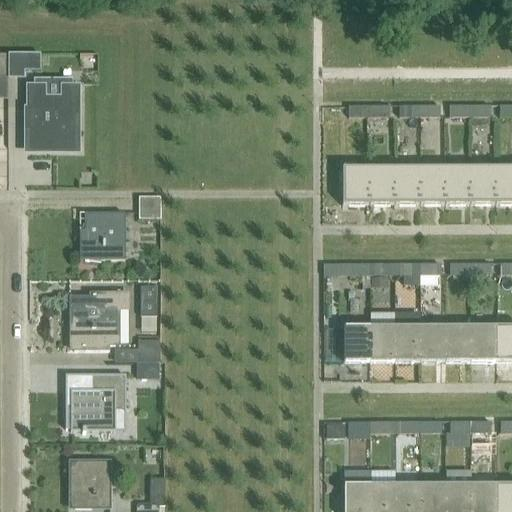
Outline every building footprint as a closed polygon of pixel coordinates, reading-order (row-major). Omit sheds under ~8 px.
[(39,57),(22,57),(22,73),(39,73),(39,57)] [(27,134),(27,153),(75,153),(75,118),(79,118),(79,88),(60,88),(60,99),(44,99),(44,87),(25,87),(25,109),(23,109),(23,134),(27,134)] [(499,120),(511,120),(511,108),(499,109),(499,120)] [(398,121),(418,121),(418,109),(398,109),(398,121)] [(418,109),(418,121),(439,121),(439,109),(418,109)] [(448,121),(469,120),(469,109),(448,109),(448,121)] [(469,109),(469,120),(489,120),(489,109),(469,109)] [(347,121),(368,121),(368,110),(347,110),(347,121)] [(368,110),(368,121),(388,121),(388,110),(368,110)] [(494,207),(511,207),(511,171),(494,172),(494,207)] [(342,208),(368,208),(368,172),(342,172),(342,208)] [(368,208),(394,208),(394,172),(368,172),(368,208)] [(394,208),(418,208),(418,172),(394,172),(394,208)] [(418,208),(444,208),(444,172),(418,172),(418,208)] [(444,208),(469,208),(469,172),(444,172),(444,208)] [(469,208),(494,207),(494,172),(469,172),(469,208)] [(160,200),(137,200),(137,222),(160,222),(160,200)] [(84,264),(124,264),(124,217),(84,217),(84,264)] [(398,279),(419,278),(419,267),(398,267),(398,279)] [(419,278),(439,278),(439,267),(419,267),(419,278)] [(449,278),(469,278),(469,267),(449,267),(449,278)] [(469,278),(490,278),(490,267),(469,267),(469,278)] [(511,267),(499,267),(499,278),(511,277),(511,267)] [(323,268),(323,279),(348,279),(368,279),(368,268),(348,268),(323,268)] [(368,279),(389,279),(389,268),(368,268),(368,279)] [(141,291),(140,319),(155,320),(156,291),(141,291)] [(68,317),(73,317),(73,355),(108,355),(108,350),(114,350),(114,337),(119,337),(119,314),(124,314),(124,295),(88,296),(88,300),(68,300),(68,317)] [(419,366),(444,366),(444,330),(419,331),(419,366)] [(444,366),(470,366),(470,330),(444,330),(444,366)] [(470,366),(495,366),(495,330),(470,330),(470,366)] [(511,330),(495,330),(495,366),(511,365),(511,330)] [(342,366),(369,366),(369,331),(342,331),(342,366)] [(369,366),(394,366),(394,331),(369,331),(369,366)] [(394,366),(419,366),(419,331),(394,331),(394,366)] [(137,366),(158,366),(158,344),(137,344),(137,366)] [(125,414),(124,378),(78,378),(78,379),(90,379),(90,393),(69,393),(69,409),(65,409),(65,432),(69,432),(69,435),(81,435),(81,437),(85,437),(85,435),(114,435),(114,414),(125,414)] [(349,437),(369,437),(369,425),(349,425),(349,437)] [(369,437),(389,437),(389,425),(369,425),(369,437)] [(450,437),(470,437),(470,425),(450,426),(450,437)] [(470,437),(490,436),(490,425),(470,425),(470,437)] [(511,436),(511,425),(500,425),(500,436),(511,436)] [(399,437),(420,437),(420,426),(399,426),(399,437)] [(420,437),(440,437),(440,426),(420,426),(420,437)] [(73,511),(108,511),(109,465),(69,465),(69,483),(73,483),(73,511)] [(394,511),(419,511),(420,488),(394,489),(394,511)] [(419,511),(444,511),(445,488),(420,488),(419,511)] [(444,511),(470,511),(470,488),(445,488),(444,511)] [(470,511),(495,511),(495,488),(470,488),(470,511)] [(511,511),(511,488),(495,488),(495,511),(511,511)] [(342,511),(368,511),(369,489),(343,489),(342,511)] [(368,511),(394,511),(394,489),(369,489),(368,511)]
